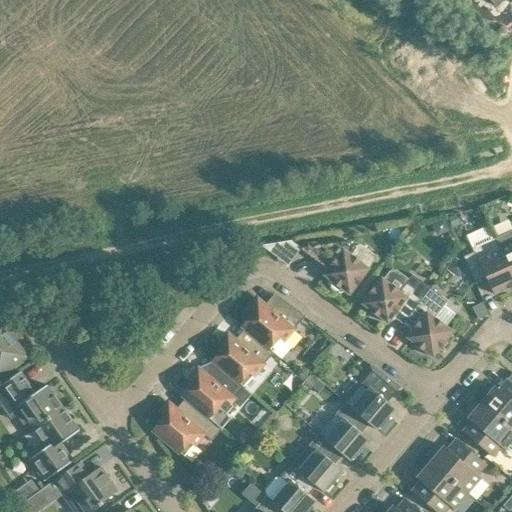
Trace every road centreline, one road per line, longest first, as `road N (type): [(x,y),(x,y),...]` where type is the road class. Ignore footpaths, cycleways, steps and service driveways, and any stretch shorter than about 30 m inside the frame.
road 1 (track): [(0,279),(511,168)]
road 2 (residential): [(115,422),(253,268),(279,275),(437,391)]
road 3 (residential): [(336,511),(437,391)]
road 4 (residential): [(115,422),(44,322)]
